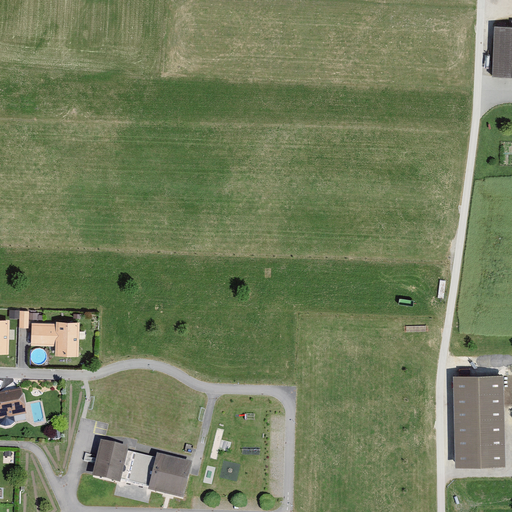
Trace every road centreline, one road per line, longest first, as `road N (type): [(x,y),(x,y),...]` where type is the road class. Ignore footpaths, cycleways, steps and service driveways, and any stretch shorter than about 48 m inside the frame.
road 1 (track): [(440,511),(442,369),(478,103),(482,0)]
road 2 (residential): [(287,511),(292,424),(277,393),(210,389),(143,363),(96,375),(0,372)]
